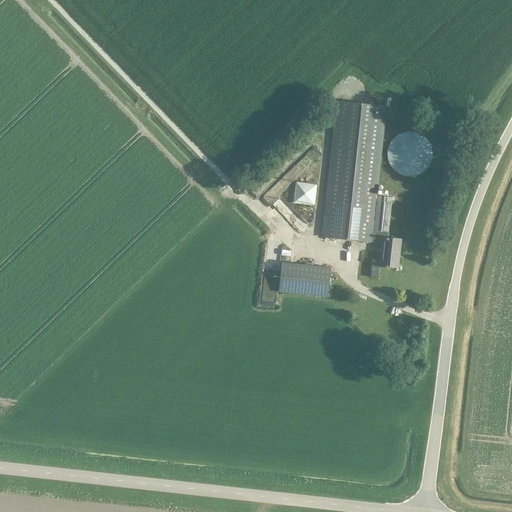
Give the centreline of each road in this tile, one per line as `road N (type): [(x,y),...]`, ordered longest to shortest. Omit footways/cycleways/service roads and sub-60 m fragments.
road 1 (unclassified): [(425,511),(467,227),(511,123)]
road 2 (unclassified): [(392,511),(0,468)]
